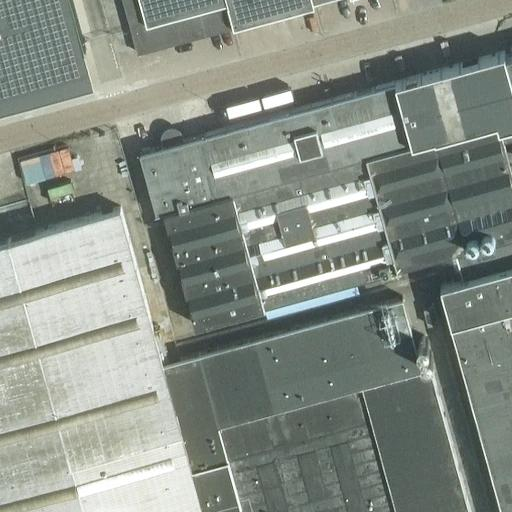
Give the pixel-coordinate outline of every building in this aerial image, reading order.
[(0,0),(0,109),(95,83),(72,0),(0,0)] [(123,0),(138,54),(205,35),(204,34),(233,26),(234,28),(314,6),(313,3),(322,0),(123,0)] [(461,270),(463,276),(511,262),(511,78),(506,56),(505,52),(204,134),(204,135),(140,152),(157,213),(164,211),(196,326),(457,254),(458,258),(452,259),(455,272),(461,270)] [(218,511),(241,506),(242,511),(470,511),(431,366),(422,369),(403,298),(229,345),(163,364),(120,208),(36,231),(18,236),(8,238),(0,240),(0,511),(218,511)] [(511,511),(511,262),(463,276),(463,277),(441,283),(504,511),(511,511)] [(421,286),(424,299),(433,296),(443,294),(437,272),(427,275),(428,278),(429,284),(421,286)] [(424,310),(427,326),(438,323),(434,307),(424,310)]
